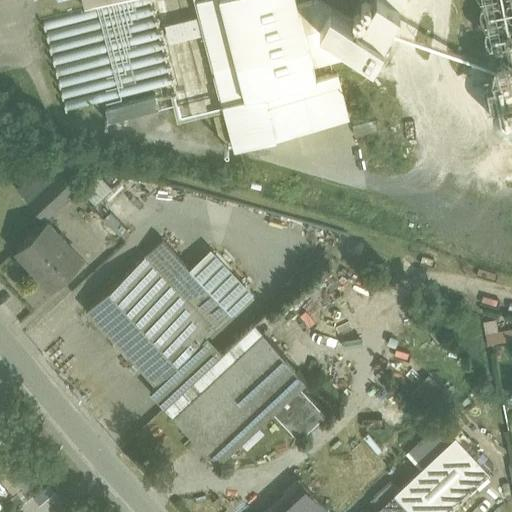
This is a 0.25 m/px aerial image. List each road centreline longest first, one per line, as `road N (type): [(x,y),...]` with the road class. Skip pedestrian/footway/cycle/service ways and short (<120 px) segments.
road 1 (unclassified): [(0,147),(193,181),(341,221),(511,284)]
road 2 (residential): [(0,325),(163,511)]
